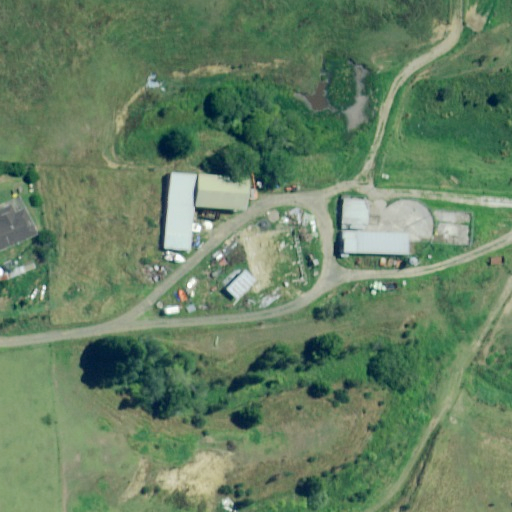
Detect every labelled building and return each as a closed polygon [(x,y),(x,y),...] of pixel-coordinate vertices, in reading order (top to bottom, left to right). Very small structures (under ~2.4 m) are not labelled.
[(188,234),(193,234),(194,225),(189,225),(191,206),(244,210),(246,180),(169,174),(163,249),(187,251),(188,234)] [(339,231),(364,232),(365,201),(340,200),(339,231)] [(0,248),(29,235),(14,203),(5,207),(4,206),(0,207),(0,248)] [(364,232),(339,231),(339,253),(404,255),(405,233),(364,232)] [(252,281),(241,271),(223,289),(233,300),(252,281)] [(196,273),(186,279),(199,300),(209,294),(196,273)]
